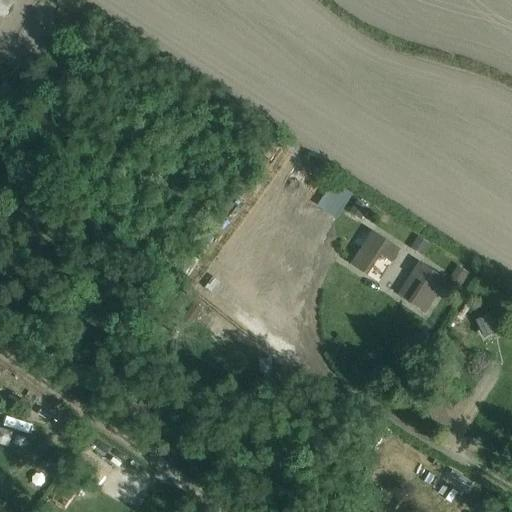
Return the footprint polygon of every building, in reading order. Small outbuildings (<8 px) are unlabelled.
[(14,4),(6,0),(0,0),(0,17),(4,20),(14,4)] [(30,58),(20,69),(32,80),(42,68),(30,58)] [(4,84),(0,89),(0,115),(7,121),(24,99),(4,84)] [(54,210),(20,182),(9,195),(44,223),(54,210)] [(333,182),(318,207),(336,219),(353,195),(333,182)] [(357,201),(350,214),(361,221),(369,208),(357,201)] [(400,250),(374,232),(351,266),(367,276),(380,256),(391,263),(400,250)] [(419,237),(411,249),(423,257),(430,245),(419,237)] [(410,304),(426,314),(447,281),(420,262),(411,277),(410,276),(398,295),(410,303),(410,304)] [(458,267),(450,279),(462,286),(470,275),(458,267)] [(199,306),(190,319),(203,328),(212,315),(199,306)] [(272,358),(259,359),(260,376),(273,375),(272,358)] [(271,393),(277,404),(295,396),(290,384),(271,393)] [(143,398),(136,409),(151,420),(159,409),(143,398)] [(445,408),(429,412),(435,430),(451,426),(445,408)] [(6,426),(34,431),(36,419),(9,414),(6,426)] [(0,427),(0,442),(14,445),(17,429),(0,427)] [(27,457),(30,433),(17,431),(14,455),(27,457)] [(484,438),(461,438),(461,453),(483,453),(484,438)] [(94,441),(79,461),(103,479),(119,459),(94,441)] [(397,454),(378,480),(389,488),(408,463),(397,454)] [(55,504),(79,511),(83,496),(60,489),(55,504)]
